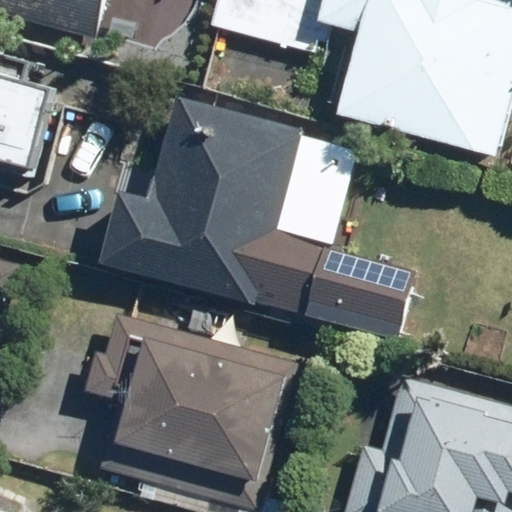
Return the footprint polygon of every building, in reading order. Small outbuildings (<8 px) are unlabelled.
[(108,0),(0,0),(0,8),(100,34),(108,0)] [(223,0),(217,26),(322,52),(331,16),(371,25),(350,109),(504,148),(511,116),(511,2),(503,0),(223,0)] [(60,89),(0,72),(0,161),(37,171),(60,89)] [(161,194),(130,185),(111,256),(404,334),(423,264),(281,226),(308,127),(187,95),(161,194)] [(0,258),(0,351),(25,266),(0,258)] [(309,361),(120,308),(87,423),(118,432),(109,464),(267,509),(309,361)] [(511,511),(511,403),(409,377),(390,449),(368,444),(349,511),(511,511)]
